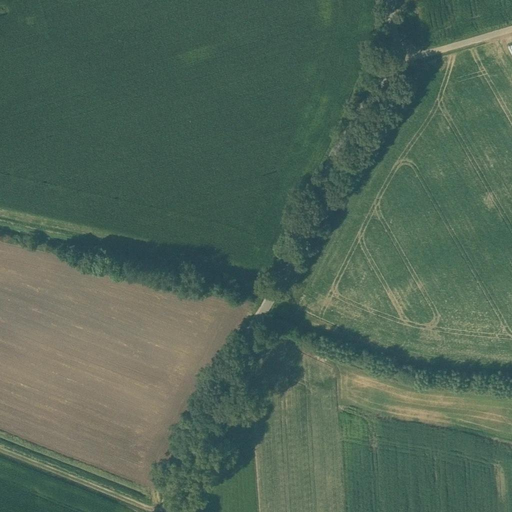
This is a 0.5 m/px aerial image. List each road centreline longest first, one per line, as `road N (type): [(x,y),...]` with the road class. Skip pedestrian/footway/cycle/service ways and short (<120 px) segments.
road 1 (unclassified): [(394,57),(188,459),(175,511)]
road 2 (track): [(259,317),(320,354),(392,379),(511,395)]
road 3 (track): [(157,511),(0,450)]
road 4 (unclassified): [(394,57),(511,28)]
